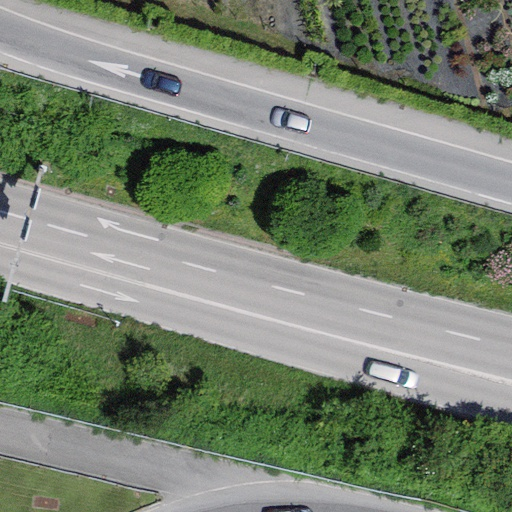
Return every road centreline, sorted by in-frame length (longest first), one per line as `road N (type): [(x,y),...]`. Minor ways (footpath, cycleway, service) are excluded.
road 1 (primary): [(511,184),(0,30)]
road 2 (primary): [(0,275),(511,414)]
road 3 (primary): [(511,352),(1,215)]
